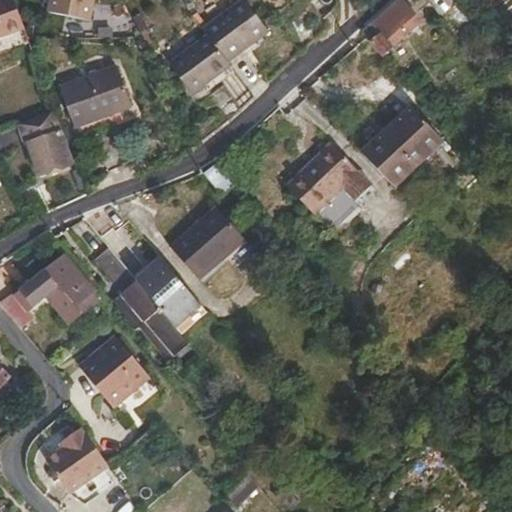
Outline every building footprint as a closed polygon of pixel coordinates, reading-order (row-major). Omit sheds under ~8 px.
[(0,0),(0,38),(25,30),(22,20),(14,0),(0,0)] [(86,16),(88,0),(49,0),(48,5),(47,10),(86,16)] [(242,0),(201,30),(206,37),(169,64),(190,94),(228,67),(224,62),(266,32),(242,0)] [(380,31),(369,40),(383,54),(422,20),(404,0),(398,0),(373,23),(380,31)] [(303,50),(316,37),(308,13),(293,21),(303,50)] [(71,121),(128,101),(114,61),(57,81),(71,121)] [(393,75),(398,71),(393,66),(388,69),(393,75)] [(449,140),(418,107),(393,131),(423,164),(449,140)] [(423,164),(393,131),(369,154),(399,187),(423,164)] [(42,176),(73,165),(61,132),(30,145),(42,176)] [(454,144),(449,140),(423,164),(428,169),(454,144)] [(291,184),(318,213),(347,186),(361,201),(377,186),(336,143),(291,184)] [(238,181),(219,159),(206,169),(226,191),(238,181)] [(428,169),(423,164),(399,187),(403,191),(428,169)] [(31,221),(47,214),(33,183),(17,190),(31,221)] [(249,239),(221,207),(176,246),(204,279),(249,239)] [(166,259),(139,228),(115,249),(141,280),(166,259)] [(141,280),(115,249),(102,261),(125,288),(122,289),(146,317),(141,321),(170,356),(190,339),(146,286),(141,280)] [(1,300),(37,342),(69,318),(71,322),(104,296),(69,253),(1,300)] [(146,286),(171,265),(166,259),(141,280),(146,286)] [(156,373),(123,333),(85,362),(119,403),(156,373)] [(0,362),(0,384),(11,375),(0,362)] [(73,494),(111,467),(86,425),(68,437),(72,443),(65,447),(49,458),(73,494)] [(63,441),(65,447),(72,443),(68,437),(63,441)] [(251,469),(228,492),(236,500),(258,478),(251,469)] [(291,505),(314,486),(301,471),(278,489),(291,505)] [(447,511),(462,497),(448,484),(426,506),(417,497),(402,511),(447,511)]
